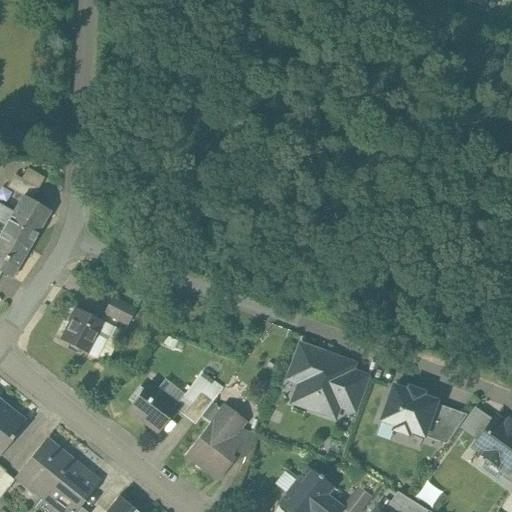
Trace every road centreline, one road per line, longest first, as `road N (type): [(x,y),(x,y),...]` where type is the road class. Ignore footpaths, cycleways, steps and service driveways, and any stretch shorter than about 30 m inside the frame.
road 1 (residential): [(67,247),(511,392)]
road 2 (residential): [(67,247),(79,188),(88,0)]
road 3 (residential): [(190,511),(0,353)]
